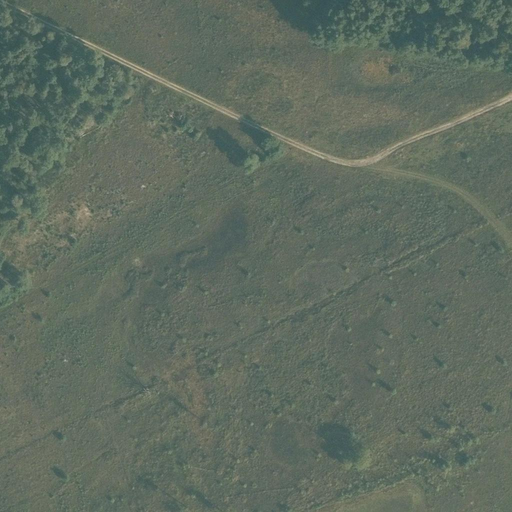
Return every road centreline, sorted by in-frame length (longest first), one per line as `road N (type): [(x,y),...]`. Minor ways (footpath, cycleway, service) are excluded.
road 1 (track): [(0,1),(315,151),(453,188),(511,238)]
road 2 (track): [(373,166),(511,90)]
